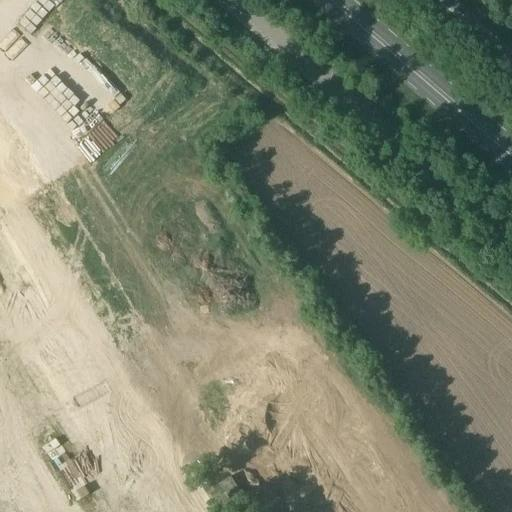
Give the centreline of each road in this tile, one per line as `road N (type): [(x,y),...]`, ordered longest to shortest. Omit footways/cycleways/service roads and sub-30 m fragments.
road 1 (unclassified): [(511,236),(229,0)]
road 2 (primary): [(511,156),(329,0)]
